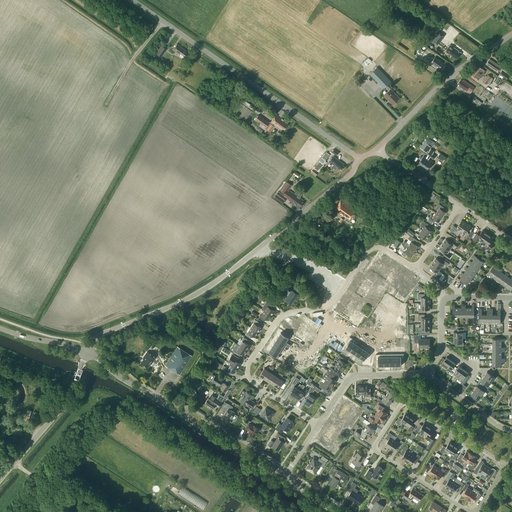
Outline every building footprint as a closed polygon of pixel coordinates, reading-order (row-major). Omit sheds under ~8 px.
[(440,32),(433,42),(438,45),(439,44),(445,36),(440,32)] [(173,49),(180,54),(180,55),(180,56),(182,58),(183,57),(183,56),(184,57),(187,53),(186,52),(186,50),(177,44),(173,49)] [(154,52),(161,57),(166,49),(161,45),(159,47),(158,46),(154,52)] [(452,56),(457,59),(461,53),(450,45),(446,52),(452,56)] [(420,58),(424,51),(419,49),(415,55),(420,58)] [(442,70),(446,65),(435,57),(431,63),(437,67),(442,70)] [(490,68),(498,74),(502,68),(490,60),(487,65),(490,67),(490,68)] [(471,75),(478,80),(485,71),(477,66),(471,75)] [(510,76),(511,72),(511,71),(505,67),(503,71),(510,76)] [(384,95),(393,105),(400,98),(391,89),(388,86),(391,82),(377,68),(370,74),(384,89),(386,87),(389,91),(384,95)] [(509,77),(502,72),(498,77),(503,80),(504,78),(507,80),(509,77)] [(465,92),(468,89),(472,92),(474,88),(463,81),(462,82),(460,81),(458,84),(459,85),(458,87),(465,92)] [(234,109),(242,116),(248,108),(240,102),(234,109)] [(255,120),(254,122),(263,129),(264,129),(265,127),(266,127),(269,122),(259,115),(255,120)] [(283,128),(284,129),(288,124),(276,115),(271,122),(281,130),(283,128)] [(274,127),(270,124),(266,130),(270,132),(274,127)] [(418,164),(423,167),(434,151),(431,149),(427,155),(428,155),(426,158),(424,156),(418,164)] [(321,162),(323,163),(325,160),(326,160),(330,155),(327,152),(322,158),(323,159),(321,162)] [(440,153),(437,158),(443,162),(446,157),(440,153)] [(334,155),(329,161),(334,165),(333,167),(336,169),(337,167),(340,170),(341,169),(342,168),(343,169),(345,166),(344,165),(345,163),(335,157),(334,155)] [(433,163),(428,160),(423,167),(428,170),(433,163)] [(288,199),(289,199),(293,203),(292,204),(299,209),(301,206),(304,203),(303,202),(304,200),(301,197),(301,196),(299,194),(298,195),(294,192),(290,190),(289,191),(288,190),(291,185),(285,180),(278,190),(285,194),(284,195),(288,198),(288,199)] [(278,191),(274,197),(278,200),(282,194),(278,191)] [(346,216),(350,219),(356,210),(342,200),(334,210),(342,216),(343,216),(345,217),(346,216)] [(438,210),(436,213),(442,217),(446,212),(442,210),(444,207),(439,204),(436,208),(438,210)] [(438,222),(442,217),(436,213),(434,216),(431,214),(428,218),(433,222),(435,220),(438,222)] [(458,229),(461,231),(466,224),(461,220),(456,228),(453,225),(449,230),(453,233),(454,231),(456,232),(458,229)] [(423,221),(421,223),(420,225),(423,227),(421,230),(429,235),(432,231),(426,227),(428,224),(423,221)] [(470,227),(466,224),(461,231),(463,233),(461,236),(463,237),(470,227)] [(429,235),(421,230),(418,234),(426,240),(429,235)] [(479,239),(482,241),(487,234),(482,230),(479,235),(476,233),(472,240),(477,243),(479,239)] [(492,238),(487,234),(482,241),(485,244),(483,246),(489,250),(494,243),(491,240),(492,238)] [(406,242),(404,245),(415,252),(418,247),(414,244),(417,240),(411,236),(408,239),(411,241),(408,244),(406,242)] [(398,247),(402,242),(397,239),(393,244),(398,247)] [(458,245),(454,242),(453,241),(451,243),(445,239),(442,244),(450,249),(453,245),(456,247),(458,245)] [(450,249),(442,244),(439,248),(445,253),(443,255),(448,259),(450,256),(447,254),(450,249)] [(403,247),(404,247),(401,250),(402,251),(400,254),(404,257),(406,254),(411,257),(415,252),(404,245),(403,247)] [(474,259),(472,262),(479,268),(483,262),(474,255),(472,258),(474,259)] [(432,263),(440,268),(443,264),(446,266),(448,263),(443,260),(442,262),(435,258),(432,263)] [(376,273),(382,264),(376,261),(371,269),(376,273)] [(470,265),(468,268),(475,273),(479,268),(472,262),(470,261),(468,264),(470,265)] [(443,273),(439,270),(440,268),(432,263),(429,267),(435,271),(433,275),(439,279),(443,273)] [(381,277),(387,268),(382,264),(376,273),(381,277)] [(493,278),(499,271),(496,268),(497,267),(494,265),(488,274),(493,278)] [(466,271),(464,274),(471,279),(475,273),(468,268),(466,267),(464,269),(466,271)] [(387,280),(393,271),(387,268),(381,277),(387,280)] [(499,271),(493,278),(499,282),(504,275),(501,273),(503,271),(500,269),(499,271)] [(467,285),(471,279),(464,274),(462,272),(460,275),(462,276),(459,279),(467,285)] [(504,275),(499,282),(505,286),(510,279),(507,277),(508,275),(506,273),(505,275),(504,275)] [(397,287),(403,278),(398,275),(392,283),(397,287)] [(370,282),(363,277),(359,281),(367,286),(370,282)] [(403,290),(409,282),(403,278),(397,287),(403,290)] [(367,286),(359,281),(356,286),(364,291),(367,286)] [(408,294),(414,285),(409,282),(403,290),(408,294)] [(284,300),(292,305),(299,294),(294,291),(296,288),(289,283),(287,287),(291,290),(284,300)] [(364,291),(356,286),(353,291),(361,296),(364,291)] [(421,300),(421,303),(430,303),(430,297),(425,297),(425,294),(418,294),(418,300),(421,300)] [(356,303),(348,298),(345,303),(353,308),(356,303)] [(265,310),(264,311),(272,315),(275,311),(273,309),(275,306),(267,301),(262,309),(265,310)] [(353,308),(345,303),(342,307),(350,312),(353,308)] [(430,303),(421,303),(418,303),(419,313),(425,313),(425,309),(430,309),(430,303)] [(350,312),(342,307),(339,312),(347,317),(350,312)] [(268,320),(272,315),(264,311),(261,316),(260,315),(259,318),(264,321),(266,319),(268,320)] [(336,323),(339,318),(331,313),(328,318),(336,323)] [(421,320),(421,324),(430,324),(430,318),(425,318),(425,315),(419,315),(419,320),(421,320)] [(333,328),(336,323),(328,318),(325,323),(333,328)] [(308,324),(300,319),(297,324),(304,329),(308,324)] [(254,323),(251,327),(258,332),(261,327),(259,326),(261,324),(255,320),(253,322),(254,323)] [(330,332),(333,328),(325,323),(322,327),(330,332)] [(304,329),(297,324),(294,329),(302,334),(304,329)] [(430,330),(430,324),(421,324),(421,327),(419,327),(418,333),(425,333),(425,330),(430,330)] [(255,337),(258,332),(251,327),(248,332),(247,332),(245,334),(251,338),(253,336),(255,337)] [(302,334),(294,329),(291,333),(298,338),(302,334)] [(454,332),(454,336),(458,336),(458,339),(463,339),(463,332),(464,332),(464,329),(457,329),(457,332),(454,332)] [(281,332),(278,337),(279,338),(286,342),(289,337),(281,332)] [(419,348),(430,348),(430,339),(421,339),(421,335),(414,335),(414,343),(419,343),(419,348)] [(458,336),(454,336),(453,343),(457,343),(456,346),(464,346),(464,343),(462,343),(463,339),(458,339),(458,336)] [(243,340),(239,345),(247,350),(250,345),(248,343),(249,341),(243,337),(242,340),(243,340)] [(278,337),(275,342),(283,347),(286,342),(279,338),(278,337)] [(350,340),(345,347),(350,351),(351,349),(355,343),(350,340)] [(275,342),(272,347),(273,347),(280,352),(283,347),(275,342)] [(351,349),(350,351),(355,354),(360,346),(355,343),(351,349)] [(244,355),(247,350),(239,345),(236,350),(234,352),(240,356),(241,354),(244,355)] [(177,346),(165,366),(179,375),(191,356),(177,346)] [(360,346),(355,354),(360,357),(365,349),(360,346)] [(272,347),(269,352),(276,357),(280,352),(273,347),(272,347)] [(365,349),(360,357),(365,360),(370,353),(365,349)] [(152,361),(153,362),(156,357),(147,351),(143,357),(144,357),(141,363),(148,368),(152,361)] [(230,363),(238,368),(241,363),(238,362),(240,359),(232,354),(227,362),(230,363)] [(339,359),(336,364),(344,369),(347,364),(345,362),(346,360),(340,356),(338,358),(339,359)] [(443,362),(441,364),(447,368),(450,365),(447,363),(450,359),(447,357),(445,360),(443,362)] [(450,365),(447,368),(450,371),(454,366),(456,363),(450,359),(447,363),(450,365)] [(227,368),(226,368),(223,366),(222,369),(231,374),(232,372),(235,373),(238,368),(230,363),(227,368)] [(335,366),(332,364),(331,367),(330,367),(328,370),(336,375),(338,372),(341,373),(344,369),(336,364),(335,366)] [(450,371),(450,372),(453,374),(454,373),(459,377),(462,374),(460,372),(462,368),(459,366),(457,368),(454,366),(450,371)] [(264,379),(269,371),(264,368),(259,375),(264,379)] [(459,377),(458,379),(461,382),(460,383),(462,385),(463,384),(468,377),(466,375),(468,372),(462,368),(460,372),(462,374),(459,377)] [(336,375),(328,370),(326,373),(324,375),(322,378),(325,380),(333,385),(336,380),(334,379),(336,375)] [(264,379),(269,382),(274,375),(269,371),(264,379)] [(487,372),(484,375),(488,378),(487,380),(490,383),(494,377),(492,376),(493,374),(491,372),(489,374),(487,372)] [(216,375),(215,376),(211,374),(209,378),(212,381),(219,386),(220,386),(222,387),(221,389),(225,392),(229,386),(225,383),(224,384),(222,382),(224,380),(216,375)] [(269,382),(274,385),(278,378),(274,375),(269,382)] [(481,385),(487,389),(489,387),(488,386),(490,383),(487,380),(488,378),(484,375),(480,381),(483,383),(481,385)] [(283,381),(278,378),(274,385),(279,388),(283,381)] [(325,380),(324,383),(322,382),(319,386),(326,391),(327,388),(330,390),(333,385),(325,380)] [(295,385),(290,393),(295,396),(302,385),(300,383),(297,387),(295,385)] [(302,385),(295,396),(300,399),(305,392),(302,390),(305,385),(303,384),(302,385)] [(306,399),(304,402),(310,406),(310,405),(311,405),(313,402),(312,402),(316,397),(312,394),(315,390),(319,392),(321,389),(313,384),(308,392),(310,393),(306,398),(305,398),(306,399)] [(368,385),(362,385),(362,395),(365,395),(365,397),(371,397),(371,388),(368,388),(368,385)] [(389,391),(386,396),(394,401),(397,396),(390,392),(392,389),(387,385),(385,388),(389,391)] [(477,386),(473,391),(476,394),(478,392),(482,395),(484,391),(485,392),(487,389),(481,385),(479,388),(477,386)] [(254,403),(255,402),(250,399),(253,395),(246,391),(240,401),(246,405),(247,405),(251,408),(250,410),(252,412),(257,405),(254,403)] [(478,400),(482,395),(478,392),(476,394),(473,391),(470,395),(471,396),(469,398),(477,404),(479,401),(478,400)] [(208,398),(205,404),(208,406),(207,407),(210,408),(210,407),(213,409),(216,405),(219,407),(222,402),(225,397),(220,394),(217,399),(216,398),(211,395),(209,398),(208,398)] [(386,396),(385,395),(382,400),(379,398),(377,401),(382,404),(384,401),(390,405),(393,400),(393,401),(394,401),(386,396)] [(354,405),(346,400),(343,405),(351,410),(354,405)] [(227,411),(223,417),(229,421),(231,418),(235,421),(238,416),(234,413),(235,413),(231,410),(233,407),(225,402),(223,405),(226,406),(224,409),(227,411)] [(380,408),(376,413),(384,418),(388,413),(382,410),(384,407),(379,404),(377,406),(380,408)] [(351,410),(343,405),(340,409),(348,414),(351,410)] [(271,416),(272,417),(274,413),(271,410),(270,411),(266,408),(261,416),(269,421),(271,416)] [(348,414),(340,409),(337,414),(345,419),(348,414)] [(376,413),(375,416),(372,414),(370,417),(368,419),(374,423),(375,420),(381,424),(384,418),(376,413)] [(402,422),(405,424),(410,416),(406,413),(402,419),(399,417),(396,422),(401,425),(402,422)] [(345,419),(337,414),(334,419),(342,424),(345,419)] [(410,416),(405,424),(410,427),(408,430),(410,432),(414,427),(411,425),(415,419),(410,416)] [(287,431),(290,430),(294,424),(293,420),(291,420),(287,418),(285,422),(283,425),(280,423),(276,429),(280,431),(283,431),(284,429),(287,431)] [(367,424),(364,429),(372,434),(375,429),(368,425),(370,422),(365,419),(363,422),(367,424)] [(249,433),(255,437),(260,429),(254,425),(253,426),(249,423),(246,428),(250,431),(249,433)] [(424,434),(429,426),(424,423),(423,425),(420,424),(415,431),(418,434),(421,433),(422,432),(424,434)] [(338,429),(330,424),(327,429),(335,434),(338,429)] [(429,426),(424,434),(427,435),(425,438),(430,442),(436,434),(432,432),(434,429),(429,426)] [(335,434),(327,429),(324,434),(332,439),(335,434)] [(372,434),(364,429),(363,429),(360,433),(356,431),(354,433),(360,438),(362,435),(368,438),(371,434),(372,434)] [(389,448),(395,440),(392,438),(394,435),(389,432),(386,437),(389,439),(385,445),(389,448)] [(284,442),(283,442),(286,438),(278,433),(276,437),(277,438),(272,446),(279,451),(284,442)] [(332,439),(324,434),(321,438),(329,443),(332,439)] [(329,443),(321,438),(318,443),(326,448),(329,443)] [(498,445),(496,444),(494,449),(503,455),(510,443),(502,439),(498,445)] [(395,440),(389,448),(394,451),(398,445),(400,447),(404,442),(401,440),(399,443),(395,440)] [(449,453),(454,445),(450,442),(446,447),(443,446),(440,451),(445,454),(447,451),(449,453)] [(454,445),(449,453),(452,454),(450,458),(454,461),(458,455),(455,453),(459,448),(454,445)] [(406,461),(411,453),(406,450),(408,448),(405,446),(400,454),(403,455),(401,458),(406,461)] [(457,460),(460,461),(463,463),(465,461),(467,462),(472,454),(467,451),(463,456),(461,454),(457,460)] [(364,457),(358,453),(352,462),(356,464),(354,468),(359,471),(363,466),(360,464),(364,457)] [(411,453),(406,461),(411,464),(413,462),(416,464),(420,456),(417,454),(416,457),(411,453)] [(472,454),(467,462),(469,464),(467,466),(473,470),(476,464),(474,463),(477,457),(472,454)] [(308,466),(307,469),(310,471),(310,470),(315,473),(320,465),(323,467),(326,462),(328,460),(322,456),(321,459),(319,458),(317,461),(314,459),(309,467),(308,466)] [(428,473),(433,476),(439,468),(434,465),(437,459),(435,457),(429,466),(432,468),(428,473)] [(483,474),(488,466),(483,463),(484,462),(481,460),(474,472),(476,474),(478,471),(483,474)] [(373,475),(378,478),(383,469),(377,465),(372,472),(369,470),(365,475),(371,479),(373,475)] [(488,466),(483,474),(487,477),(486,480),(488,482),(494,473),(491,472),(493,470),(488,466)] [(445,469),(445,470),(442,468),(441,470),(439,468),(433,476),(439,480),(442,474),(445,476),(448,471),(445,469)] [(334,488),(340,478),(345,482),(349,476),(338,469),(329,484),(334,488)] [(449,489),(454,481),(452,480),(453,477),(451,476),(453,473),(450,471),(445,479),(448,481),(444,486),(449,489)] [(463,483),(462,482),(457,478),(455,482),(454,481),(449,489),(454,492),(457,487),(460,488),(463,483)] [(350,485),(347,490),(350,493),(348,497),(356,502),(360,504),(364,498),(360,496),(357,493),(354,492),(356,489),(355,488),(357,485),(353,482),(350,485)] [(462,495),(467,499),(473,491),(467,487),(469,485),(467,483),(463,488),(466,490),(462,495)] [(182,486),(178,493),(203,509),(208,502),(182,486)] [(412,497),(414,498),(413,499),(414,501),(417,503),(418,502),(423,495),(413,488),(410,493),(406,491),(403,496),(410,501),(412,497)] [(482,493),(479,491),(474,488),(473,491),(467,499),(472,502),(474,499),(477,501),(482,493)] [(370,511),(371,511),(379,511),(383,506),(377,502),(380,498),(376,495),(372,502),(375,504),(370,511)] [(428,509),(433,511),(444,511),(446,510),(433,502),(428,509)]
